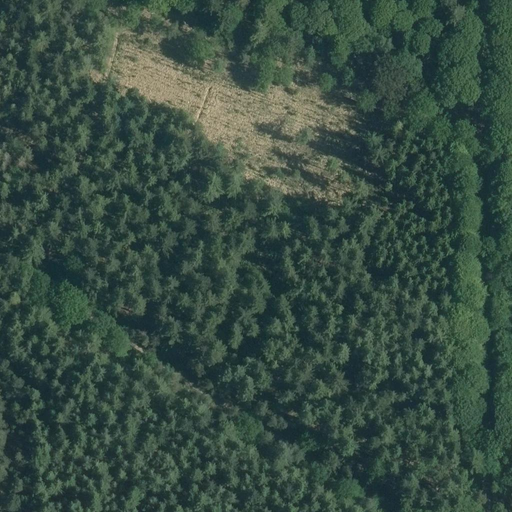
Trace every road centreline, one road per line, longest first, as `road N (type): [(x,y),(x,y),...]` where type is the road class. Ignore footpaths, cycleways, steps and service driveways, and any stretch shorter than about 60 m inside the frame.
road 1 (track): [(383,511),(0,255)]
road 2 (track): [(484,421),(478,62)]
